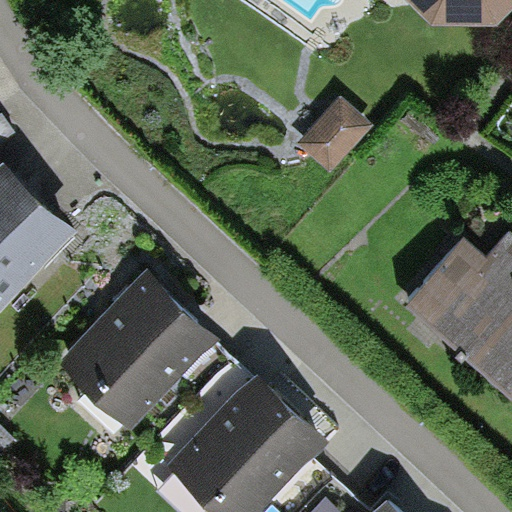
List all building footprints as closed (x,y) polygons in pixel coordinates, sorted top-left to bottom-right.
[(511,16),(511,0),(410,0),(437,26),(501,29),(511,16)] [(342,95),(298,143),(330,172),(374,124),(342,95)] [(0,311),(75,231),(3,165),(0,167),(0,311)] [(511,403),(511,235),(509,232),(488,256),(462,233),(399,304),(511,404),(511,403)] [(218,339),(148,268),(63,352),(133,423),(218,339)] [(260,372),(171,468),(218,511),(260,511),(330,437),(260,372)] [(402,511),(387,497),(373,511),(402,511)]
